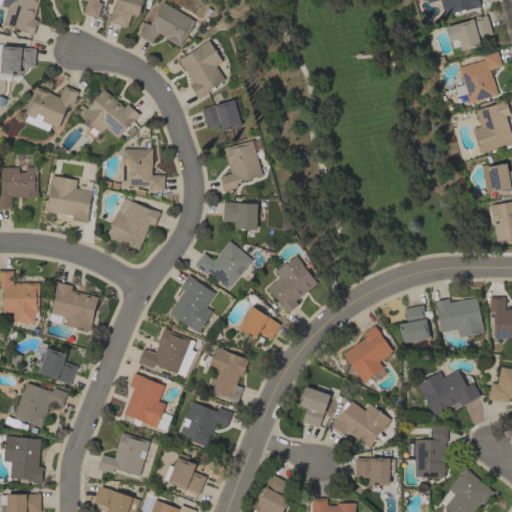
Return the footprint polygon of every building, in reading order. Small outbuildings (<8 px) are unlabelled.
[(38,0),(32,18),(37,20),(32,35),(29,34),(29,33),(19,30),(19,29),(2,24),(7,8),(0,5),(0,0),(38,0)] [(98,0),(98,1),(102,2),(98,12),(99,12),(98,17),(83,13),(87,0),(98,0)] [(107,21),(109,16),(110,16),(114,0),(142,0),(137,16),(131,14),(127,27),(107,21)] [(478,0),(480,5),(466,9),(466,8),(464,8),(465,11),(461,12),(460,10),(458,11),(458,13),(454,14),(454,12),(449,13),(444,0),(433,0),(427,2),(426,0),(478,0)] [(194,20),(181,42),(182,42),(179,46),(164,37),(156,32),(150,43),(137,35),(145,22),(149,24),(163,1),(194,20)] [(491,34),(478,37),(480,45),(461,51),(459,46),(452,48),(450,41),(449,41),(445,27),(468,20),(468,19),(472,18),(473,19),(475,18),(474,16),(479,14),(479,15),(483,14),(483,15),(486,14),(491,34)] [(177,58),(207,39),(222,61),(215,65),(224,79),(209,89),(209,90),(202,95),(197,98),(189,85),(193,83),(177,58)] [(9,79),(0,78),(0,43),(2,44),(2,45),(36,47),(34,67),(20,66),(19,75),(15,74),(15,73),(11,73),(11,76),(10,76),(9,79)] [(466,93),(458,96),(455,86),(463,84),(458,67),(483,60),(482,55),(497,51),(501,66),(489,69),(491,77),(492,77),(497,94),(469,103),(466,93)] [(35,86),(51,92),(51,93),(59,97),(64,85),(78,91),(72,105),(68,103),(67,107),(66,107),(57,127),(50,124),(48,130),(22,120),(25,114),(24,113),(35,86)] [(103,89),(124,107),(127,103),(139,113),(130,124),(128,124),(117,137),(104,126),(99,132),(80,116),(103,89)] [(241,125),(222,131),(220,124),(206,127),(200,108),(233,99),(241,125)] [(511,139),(511,143),(504,145),(494,148),(479,153),(472,128),(479,126),(475,109),(492,104),(491,104),(505,99),(510,114),(505,115),(511,139)] [(261,175),(236,182),(237,187),(228,189),(228,190),(223,191),(218,176),(230,173),(228,165),(227,165),(222,147),(228,145),(228,146),(251,139),(261,175)] [(122,148),(152,148),(152,166),(151,166),(151,174),(164,174),(164,190),(158,190),(158,189),(148,189),(148,185),(122,185),(122,148)] [(30,166),(37,166),(37,197),(19,197),(19,196),(11,196),(11,209),(0,209),(0,167),(15,167),(15,159),(11,159),(11,154),(30,154),(30,166)] [(480,165),(487,164),(487,166),(506,162),(507,171),(511,169),(511,188),(491,192),(490,191),(485,192),(480,165)] [(78,184),(84,186),(85,180),(91,181),(89,190),(91,190),(88,207),(89,208),(87,217),(88,217),(87,222),(71,219),(72,215),(44,210),(51,175),(76,179),(75,187),(77,187),(78,184)] [(129,200),(146,207),(146,206),(160,212),(154,226),(149,224),(138,250),(105,236),(122,198),(129,201),(129,200)] [(493,224),(490,224),(489,215),(491,215),(489,204),(511,200),(511,237),(496,241),(493,224)] [(256,229),(236,228),(236,221),(222,221),(223,201),(228,201),(228,202),(257,203),(256,229)] [(252,260),(227,288),(207,271),(205,274),(193,263),(203,252),(213,260),(217,255),(217,254),(228,240),(252,260)] [(294,300),(298,304),(286,313),(277,302),(278,302),(267,287),(279,277),(274,271),(295,254),(305,266),(304,267),(312,277),(313,277),(317,282),(294,300)] [(2,289),(1,289),(1,285),(0,285),(0,270),(12,270),(12,282),(21,283),(21,282),(39,282),(39,292),(38,292),(38,312),(34,312),(34,322),(13,321),(13,312),(2,312),(2,289)] [(183,290),(179,287),(187,274),(199,282),(199,283),(214,293),(205,307),(212,311),(197,333),(168,313),(183,290)] [(50,313),(56,290),(54,290),(56,281),(71,285),(70,289),(98,297),(89,331),(64,324),(66,317),(50,313)] [(511,338),(493,338),(493,311),(489,311),(489,296),(504,296),(504,309),(511,309),(511,338)] [(483,332),(458,337),(456,329),(439,332),(433,300),(448,297),(449,302),(476,297),(483,332)] [(422,304),(426,322),(425,322),(428,336),(429,336),(430,339),(428,339),(429,345),(417,348),(415,340),(402,343),(398,323),(406,322),(403,308),(422,304)] [(251,305),(279,324),(270,339),(258,331),(254,338),(237,327),(251,305)] [(365,337),(362,333),(373,324),(382,336),(382,337),(392,351),(378,361),(383,367),(362,382),(342,353),(365,337)] [(193,349),(188,361),(183,359),(177,373),(152,363),(151,367),(142,364),(137,362),(142,348),(154,352),(158,344),(157,344),(163,328),(191,339),(188,347),(193,349)] [(35,350),(36,348),(35,347),(37,343),(38,343),(38,341),(47,344),(45,347),(61,353),(62,351),(66,353),(63,361),(76,365),(69,384),(37,372),(38,369),(32,367),(34,360),(37,361),(41,352),(35,350)] [(236,401),(223,395),(223,394),(207,388),(213,371),(206,368),(206,367),(201,365),(206,354),(211,356),(215,346),(227,350),(226,351),(243,357),(248,358),(241,376),(238,375),(235,384),(242,387),(236,401)] [(500,366),(511,368),(511,397),(509,397),(508,402),(487,398),(490,382),(496,383),(500,366)] [(439,370),(443,377),(457,369),(466,385),(472,382),(479,395),(460,406),(457,402),(433,416),(428,407),(429,406),(422,394),(421,394),(415,384),(439,370)] [(133,387),(128,385),(133,372),(145,377),(145,378),(163,385),(157,400),(165,403),(164,404),(172,408),(164,429),(155,426),(155,427),(141,421),(123,414),(133,387)] [(26,382),(47,390),(49,386),(66,392),(61,406),(49,402),(46,410),(47,410),(40,427),(35,425),(35,424),(22,419),(21,421),(15,418),(16,417),(13,416),(26,382)] [(329,395),(322,412),(323,412),(317,427),(301,421),(306,407),(298,404),(304,386),(329,395)] [(342,434),(330,425),(335,419),(336,419),(343,409),(341,407),(346,400),(349,402),(351,399),(360,406),(359,407),(364,410),(368,403),(389,418),(380,431),(379,430),(372,440),(373,441),(368,447),(345,430),(342,434)] [(191,401),(212,409),(216,411),(218,407),(232,412),(226,426),(214,421),(211,430),(212,430),(205,446),(178,435),(191,401)] [(446,425),(446,442),(444,442),(444,460),(444,476),(414,476),(414,459),(407,459),(407,439),(414,439),(431,439),(431,425),(446,425)] [(138,476),(117,469),(116,470),(113,469),(111,472),(102,469),(102,470),(97,468),(101,454),(113,457),(116,449),(115,449),(120,432),(126,433),(126,434),(149,440),(138,476)] [(2,461),(4,435),(39,437),(37,466),(42,466),(41,482),(36,481),(28,480),(28,483),(19,482),(20,478),(9,477),(10,461),(2,461)] [(198,494),(181,488),(182,487),(162,478),(168,464),(172,466),(176,456),(177,457),(179,452),(189,456),(187,460),(195,463),(192,470),(205,476),(198,494)] [(369,485),(369,477),(355,477),(355,457),(373,457),(389,458),(389,467),(394,467),(393,478),(388,478),(388,485),(369,485)] [(465,467),(493,491),(483,503),(480,502),(472,511),(473,511),(449,511),(443,506),(453,494),(447,488),(465,467)] [(271,473),(289,483),(282,495),(288,498),(281,511),(270,511),(268,511),(267,511),(258,511),(253,509),(271,473)] [(100,486),(139,499),(134,511),(105,511),(107,507),(94,503),(100,486)] [(0,511),(0,494),(6,494),(6,493),(40,493),(40,511),(0,511)] [(312,511),(312,510),(311,510),(311,498),(326,497),(326,505),(336,505),(336,503),(355,502),(355,507),(354,507),(354,511),(312,511)] [(149,511),(154,499),(179,509),(180,504),(195,510),(194,511),(149,511)]
